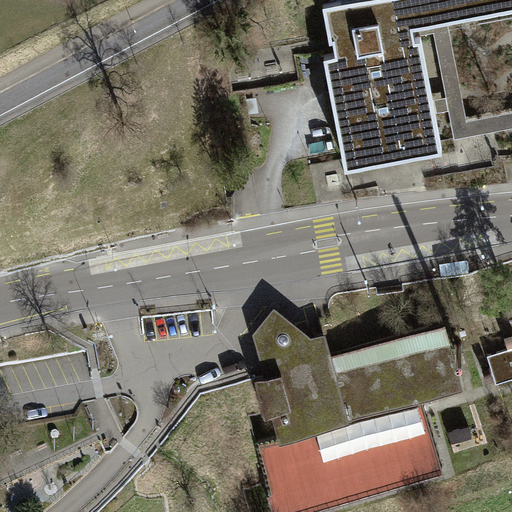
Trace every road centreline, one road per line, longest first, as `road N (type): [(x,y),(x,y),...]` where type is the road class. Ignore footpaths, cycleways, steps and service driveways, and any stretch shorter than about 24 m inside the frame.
road 1 (tertiary): [(511,218),(0,303)]
road 2 (unclassified): [(0,102),(194,0)]
